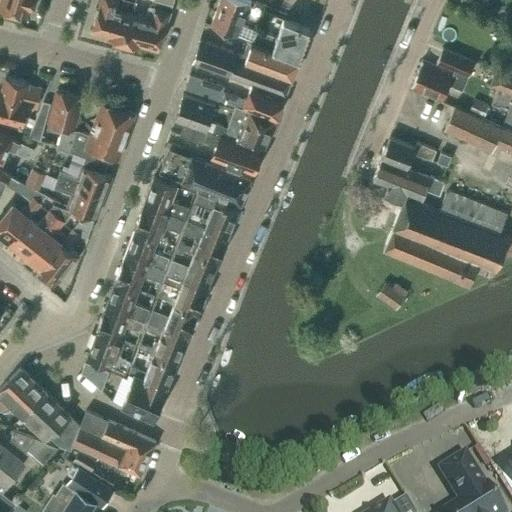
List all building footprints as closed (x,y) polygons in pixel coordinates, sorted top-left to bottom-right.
[(0,0),(0,2),(0,3),(0,8),(26,15),(29,8),(33,9),(35,0),(0,0)] [(109,38),(125,43),(134,13),(115,8),(117,0),(101,0),(100,4),(92,31),(110,36),(109,38)] [(125,43),(140,47),(141,44),(158,49),(167,22),(171,11),(173,6),(154,0),(152,0),(151,6),(150,5),(146,17),(134,13),(125,43)] [(238,33),(250,1),(246,0),(220,0),(211,23),(238,33)] [(254,39),(254,41),(274,49),(300,59),(311,29),(285,19),(279,36),(258,29),(254,39)] [(285,95),(300,59),(274,49),(254,41),(254,39),(248,42),(245,51),(238,53),(200,39),(193,61),(285,95)] [(463,89),(468,78),(475,60),(443,47),(437,61),(455,69),(454,72),(423,59),(412,84),(412,85),(444,98),(444,97),(450,83),(463,89)] [(496,70),(499,62),(490,58),(487,67),(496,70)] [(491,84),(511,92),(511,71),(498,66),(491,84)] [(226,101),(236,105),(276,120),(285,95),(254,84),(248,101),(224,92),(226,87),(192,73),(186,87),(226,101)] [(29,84),(29,82),(6,76),(2,92),(0,91),(0,118),(23,124),(28,105),(37,107),(42,88),(29,84)] [(58,89),(49,123),(53,124),(64,127),(57,146),(70,151),(78,128),(74,128),(82,95),(58,89)] [(215,105),(184,93),(176,118),(206,129),(214,131),(226,136),(229,127),(217,123),(210,120),(215,105)] [(469,109),(483,116),(489,104),(474,97),(469,109)] [(36,119),(29,135),(41,139),(51,102),(44,100),(36,119)] [(92,131),(78,128),(70,151),(86,157),(108,165),(111,156),(118,159),(135,113),(104,101),(92,131)] [(492,149),(496,141),(511,148),(511,127),(503,124),(502,125),(456,104),(445,128),(492,149)] [(236,105),(229,127),(226,136),(264,149),(276,120),(236,105)] [(30,117),(28,124),(27,126),(25,133),(29,135),(36,119),(30,117)] [(213,158),(254,173),(263,151),(186,123),(182,135),(204,143),(205,140),(218,145),(213,158)] [(34,146),(0,131),(0,160),(3,161),(10,147),(30,155),(34,146)] [(416,146),(390,136),(382,158),(406,168),(413,151),(432,159),(437,149),(418,141),(416,146)] [(184,181),(241,204),(252,179),(194,155),(171,146),(165,161),(161,170),(184,179),(184,181)] [(441,151),(438,161),(448,165),(452,155),(441,151)] [(62,170),(59,177),(104,195),(112,175),(105,172),(108,165),(86,157),(84,164),(83,163),(79,176),(62,170)] [(386,192),(404,199),(406,196),(408,191),(410,192),(422,197),(426,187),(439,193),(444,181),(442,180),(430,175),(429,177),(406,168),(382,158),(373,179),(388,185),(386,192)] [(0,194),(10,173),(0,165),(0,194)] [(27,183),(47,194),(47,193),(40,189),(47,173),(34,167),(27,183)] [(167,211),(185,218),(190,204),(172,197),(175,189),(177,184),(154,176),(144,202),(167,211)] [(97,216),(104,195),(59,177),(56,186),(73,192),(68,205),(97,216)] [(41,201),(47,194),(27,183),(26,184),(31,186),(24,194),(32,199),(23,210),(13,202),(4,214),(0,211),(0,231),(11,240),(30,215),(42,201),(41,201)] [(408,197),(406,196),(404,199),(383,249),(469,284),(475,267),(490,273),(493,271),(494,268),(496,269),(510,236),(500,233),(508,212),(451,191),(446,192),(440,209),(434,207),(408,197)] [(206,226),(229,235),(239,209),(216,200),(217,200),(199,193),(195,202),(213,209),(206,226)] [(180,231),(182,226),(185,218),(167,211),(144,202),(135,228),(158,237),(160,231),(163,223),(168,226),(180,231)] [(40,223),(30,215),(11,240),(27,253),(64,207),(55,203),(40,223)] [(192,211),(189,219),(201,224),(204,216),(195,213),(197,207),(194,206),(192,211)] [(74,211),(64,207),(27,253),(42,265),(62,240),(63,241),(67,236),(58,228),(65,219),(66,221),(74,211)] [(63,241),(62,240),(42,265),(41,266),(59,280),(80,255),(70,247),(80,234),(88,237),(94,219),(83,215),(74,227),(67,236),(63,241)] [(201,224),(189,219),(185,229),(197,233),(191,249),(192,250),(219,261),(229,235),(206,226),(201,224)] [(135,228),(126,254),(164,269),(169,257),(152,251),(156,241),(158,237),(135,228)] [(208,286),(219,261),(192,250),(190,255),(194,256),(190,265),(173,259),(168,271),(169,271),(185,277),(208,286)] [(126,254),(116,279),(139,288),(141,283),(145,273),(160,279),(164,269),(126,254)] [(208,286),(169,271),(164,282),(181,288),(177,298),(164,293),(162,298),(171,301),(198,311),(208,286)] [(137,293),(139,288),(116,279),(106,305),(107,305),(146,321),(151,307),(134,301),(137,293)] [(386,281),(376,294),(396,308),(406,295),(386,281)] [(188,337),(198,311),(171,301),(169,306),(173,307),(169,318),(153,312),(149,322),(188,337)] [(127,336),(122,334),(125,325),(142,331),(146,321),(107,305),(97,331),(125,341),(127,336)] [(150,351),(150,352),(178,363),(188,337),(149,322),(147,329),(162,335),(160,340),(155,339),(153,347),(140,342),(139,347),(150,351)] [(123,346),(125,341),(97,331),(88,357),(126,371),(130,359),(121,356),(124,347),(123,346)] [(144,379),(168,388),(178,363),(150,352),(146,363),(150,365),(148,370),(132,365),(129,373),(133,375),(144,379)] [(110,369),(86,361),(82,372),(88,374),(103,389),(110,369)] [(24,414),(47,391),(21,367),(0,388),(0,406),(7,411),(12,403),(20,411),(24,414)] [(154,421),(168,388),(144,379),(133,375),(123,401),(120,399),(118,404),(154,421)] [(81,423),(47,391),(24,414),(27,417),(49,438),(50,437),(60,446),(72,449),(73,445),(81,423)] [(86,409),(81,423),(73,445),(141,475),(157,441),(86,409)] [(10,439),(26,451),(44,465),(58,447),(36,438),(17,431),(10,439)] [(0,489),(2,491),(8,485),(24,464),(0,444),(0,489)] [(250,471),(255,458),(221,445),(216,457),(250,471)] [(91,471),(97,461),(80,450),(73,461),(91,471)] [(485,487),(465,454),(440,470),(460,502),(445,511),(502,511),(504,511),(488,485),(485,487)] [(78,465),(67,482),(103,506),(114,489),(78,465)] [(0,511),(9,511),(18,503),(2,491),(0,489),(0,511)] [(87,511),(94,502),(77,491),(70,502),(54,492),(43,508),(49,511),(87,511)] [(11,511),(31,511),(18,503),(11,511)]
